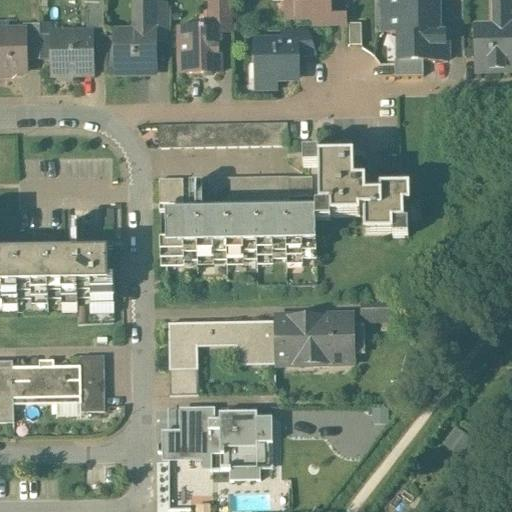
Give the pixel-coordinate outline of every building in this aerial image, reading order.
[(104,30),(102,0),(86,0),(87,31),(104,30)] [(231,34),(230,0),(210,0),(211,27),(230,26),(230,34),(231,34)] [(328,0),(286,0),(286,4),(294,4),(295,20),(329,20),(328,0)] [(382,0),(383,35),(399,34),(437,33),(437,32),(437,2),(436,0),(382,0)] [(511,0),(494,0),(496,31),(476,32),(477,74),(511,72),(511,0)] [(167,9),(146,9),(146,36),(154,36),(154,45),(168,45),(167,9)] [(364,46),(363,24),(350,25),(351,46),(364,46)] [(40,26),(23,26),(23,34),(24,34),(25,34),(26,62),(40,62),(40,26)] [(200,31),(200,32),(186,32),(181,36),(182,48),(178,52),(178,53),(182,57),(182,72),(186,76),(220,76),(221,74),(218,74),(217,32),(204,32),(204,31),(200,31)] [(317,59),(307,32),(283,33),(283,45),(297,44),(297,59),(317,59)] [(437,32),(437,33),(399,34),(400,63),(400,64),(423,63),(448,63),(447,32),(437,32)] [(23,34),(9,34),(9,40),(0,40),(0,78),(8,79),(12,75),(26,74),(26,62),(25,34),(24,34),(23,34)] [(146,36),(116,37),(116,77),(155,76),(154,45),(154,36),(146,36)] [(92,37),(71,37),(71,41),(52,41),(52,78),(55,78),(59,82),(69,82),(72,78),(92,77),(92,37)] [(283,45),(256,45),(256,67),(262,67),(263,82),(297,82),(297,59),(297,44),(283,45)] [(423,63),(400,64),(400,63),(394,63),(394,80),(423,79),(423,63)] [(287,126),(157,128),(158,151),(287,149),(287,126)] [(354,184),(353,159),(319,159),(319,208),(330,208),(331,219),(360,219),(360,214),(364,214),(364,237),(404,236),(403,208),(410,208),(410,190),(366,191),(365,183),(354,184)] [(286,181),(209,182),(209,205),(287,204),(286,181)] [(182,206),(182,183),(159,183),(160,206),(182,206)] [(315,216),(165,218),(166,264),(316,262),(315,216)] [(108,254),(0,256),(0,302),(109,300),(108,254)] [(392,324),(392,311),(364,310),(364,323),(392,324)] [(351,319),(312,320),(312,325),(274,326),(275,363),(293,363),(293,369),(352,368),(352,358),(351,319)] [(275,363),(274,326),(189,327),(189,342),(169,343),(170,387),(199,387),(197,345),(242,345),(242,364),(275,363)] [(12,371),(12,365),(0,364),(0,420),(13,421),(13,408),(12,371)] [(81,407),(80,370),(12,371),(13,408),(81,407)] [(271,423),(215,424),(215,411),(185,411),(186,439),(168,439),(168,458),(210,458),(210,473),(272,472),(271,423)]
